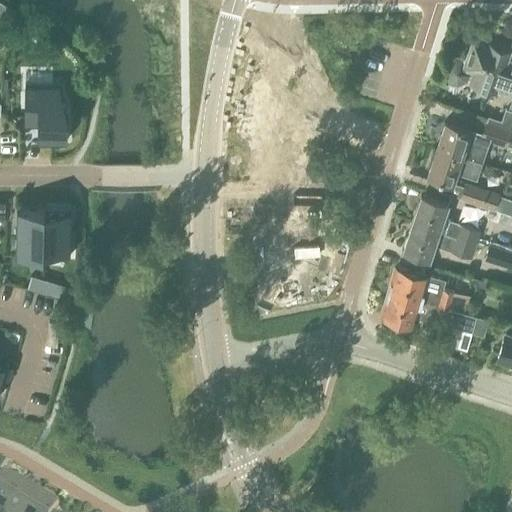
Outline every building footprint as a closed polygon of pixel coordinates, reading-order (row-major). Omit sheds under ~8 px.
[(447,60),(443,71),(448,82),(459,86),(471,80),(511,94),(511,63),(507,62),(511,50),(506,49),(507,44),(497,40),(494,45),(490,43),(490,45),(475,40),(468,59),(457,55),(447,60)] [(39,110),(39,125),(39,139),(68,139),(68,111),(59,83),(53,83),(26,83),(26,110),(39,110)] [(447,120),(438,147),(467,156),(481,161),(488,139),(481,137),(483,132),(447,120)] [(483,132),(481,137),(488,139),(508,146),(511,133),(511,128),(487,120),(483,132)] [(481,161),(467,156),(438,147),(429,173),(453,181),(457,172),(476,178),(481,161)] [(461,197),(485,206),(496,209),(501,193),(466,181),(461,197)] [(470,239),(478,242),(479,241),(489,244),(493,232),(460,221),(444,216),(449,203),(422,194),(413,221),(470,239)] [(42,254),(43,208),(17,207),(16,244),(16,254),(27,254),(42,254)] [(70,209),(43,208),(42,254),(50,255),(71,255),(72,229),(69,229),(70,209)] [(473,257),(478,242),(470,239),(413,221),(404,249),(430,258),(435,244),(473,257)] [(511,250),(487,244),(483,257),(511,264),(511,250)] [(394,279),(391,291),(422,300),(451,308),(463,311),(467,294),(444,287),(446,280),(429,275),(398,266),(397,269),(395,269),(392,278),(394,279)] [(38,290),(41,278),(32,275),(28,287),(38,290)] [(47,292),(51,281),(46,280),(41,278),(38,290),(44,292),(47,292)] [(385,300),(383,310),(385,311),(385,314),(416,323),(419,311),(433,315),(432,320),(447,324),(451,308),(422,300),(391,291),(388,301),(385,300)] [(451,308),(447,324),(471,330),(476,314),(463,311),(451,308)] [(50,321),(48,345),(57,345),(60,322),(50,321)] [(511,335),(507,334),(498,360),(511,364),(511,335)] [(0,356),(0,381),(1,377),(10,379),(14,365),(5,363),(7,358),(0,356)] [(0,511),(6,511),(22,486),(3,475),(0,480),(0,511)] [(30,511),(39,496),(22,486),(6,511),(30,511)] [(55,511),(58,507),(39,496),(30,511),(55,511)]
